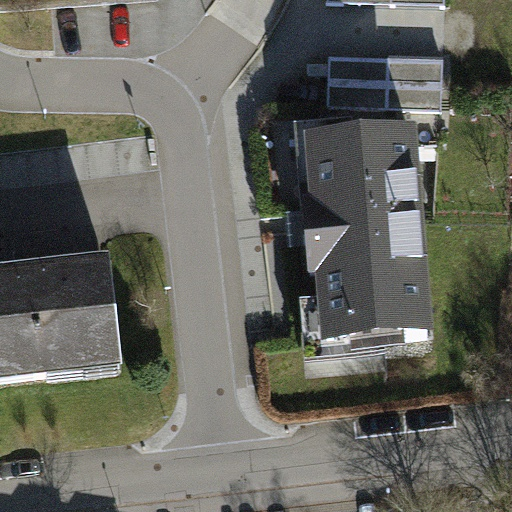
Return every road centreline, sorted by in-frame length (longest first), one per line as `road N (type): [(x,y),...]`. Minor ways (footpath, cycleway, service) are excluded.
road 1 (residential): [(0,79),(54,88),(121,85),(178,101),(196,197),(222,479)]
road 2 (residential): [(222,479),(511,447)]
road 3 (residential): [(0,504),(222,479)]
